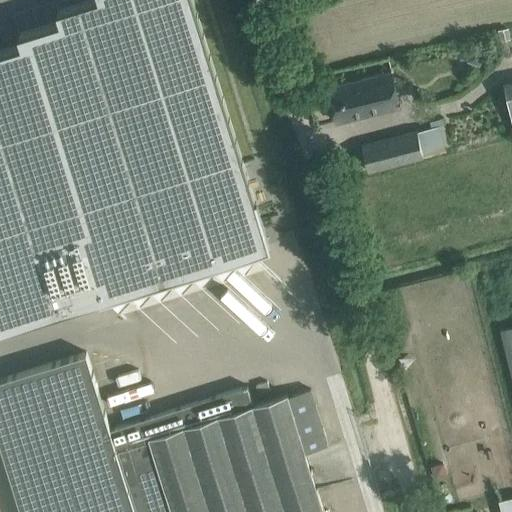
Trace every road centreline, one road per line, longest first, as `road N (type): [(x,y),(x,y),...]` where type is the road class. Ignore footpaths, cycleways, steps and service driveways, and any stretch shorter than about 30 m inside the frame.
road 1 (unclassified): [(260,0),(417,511)]
road 2 (unknown): [(0,330),(88,310),(136,318),(200,348),(291,332),(308,337),(373,511)]
